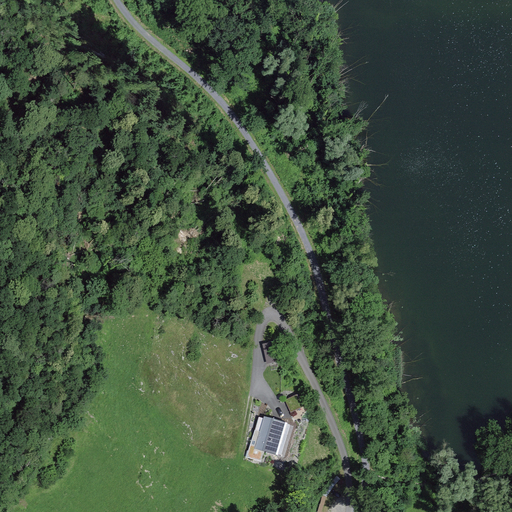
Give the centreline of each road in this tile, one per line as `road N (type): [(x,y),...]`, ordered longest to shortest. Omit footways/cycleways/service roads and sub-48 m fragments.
road 1 (track): [(351,509),(367,469),(306,243),(211,90),(156,46),(117,0)]
road 2 (track): [(351,509),(337,437),(279,317),(271,312),(263,320),(258,375),(283,411)]
